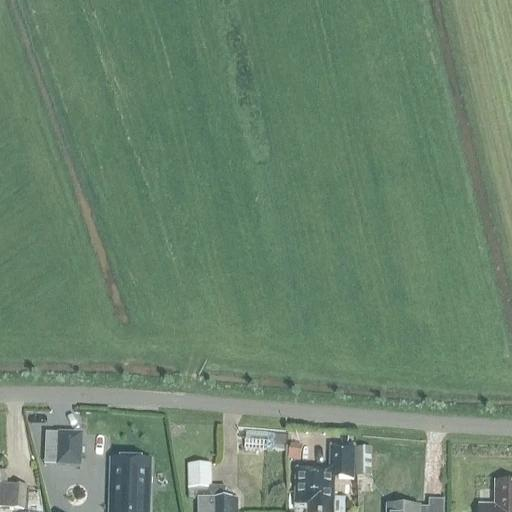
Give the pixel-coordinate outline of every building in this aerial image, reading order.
[(42,421),(41,453),(64,454),(65,422),(42,421)] [(272,452),(284,453),(285,437),(273,436),(272,452)] [(289,446),(288,460),(298,461),(299,447),(289,446)] [(353,448),(330,448),(330,467),(329,472),(334,472),(333,480),(338,480),(353,480),(353,448)] [(371,478),(370,449),(355,449),(356,478),(371,478)] [(110,457),(109,508),(110,508),(110,507),(114,507),(114,511),(145,511),(147,458),(110,457)] [(224,500),(215,500),(208,500),(207,470),(189,470),(189,490),(196,490),(196,511),(235,511),(236,500),(224,500)] [(295,500),(295,507),(307,507),(307,511),(327,511),(328,501),(333,501),(333,480),(334,472),(329,472),(295,471),(295,500)] [(9,510),(25,511),(24,511),(43,511),(44,493),(28,493),(28,491),(26,491),(26,488),(3,488),(4,473),(0,472),(0,508),(9,509),(9,510)] [(511,511),(511,482),(493,482),(493,506),(478,506),(477,511),(511,511)] [(369,484),(356,484),(356,493),(369,493),(369,484)] [(386,511),(446,511),(447,498),(432,497),(432,508),(422,508),(422,505),(387,504),(386,511)]
